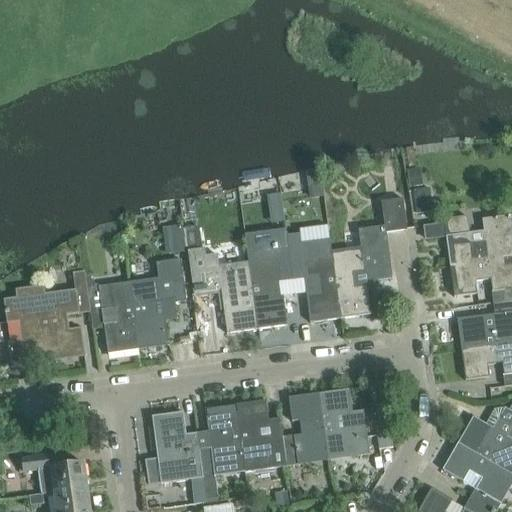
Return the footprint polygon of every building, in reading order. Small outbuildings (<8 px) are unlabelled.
[(408,171),(410,187),(423,185),(421,169),(408,171)] [(429,190),(423,191),(413,192),(416,216),(433,214),(429,190)] [(378,283),(392,281),(386,233),(406,230),(402,200),(381,202),(384,228),(358,231),(360,249),(331,253),(341,320),(371,316),(367,288),(378,287),(378,283)] [(443,221),(444,227),(450,269),(455,268),(511,259),(511,222),(511,217),(482,221),(483,232),(470,234),(467,218),(443,221)] [(202,227),(183,229),(186,249),(205,246),(202,227)] [(306,295),(310,324),(341,320),(331,253),(302,257),(299,236),(295,236),(295,230),(286,231),(286,237),(288,249),(289,258),(290,258),(293,282),(316,279),(318,293),(306,295)] [(182,238),(167,240),(169,254),(184,252),(182,238)] [(278,284),(292,282),(293,282),(290,258),(289,258),(288,249),(276,251),(276,248),(247,252),(248,264),(257,331),(287,327),(284,298),(280,298),(278,284)] [(227,335),(249,332),(257,331),(248,264),(208,270),(205,250),(188,252),(194,295),(221,292),(227,335)] [(454,298),(478,295),(476,283),(490,281),(494,304),(511,301),(511,259),(455,268),(459,296),(454,297),(454,298)] [(158,280),(129,284),(138,351),(169,347),(165,318),(176,316),(174,302),(186,301),(180,260),(156,263),(158,280)] [(85,358),(81,329),(69,331),(67,317),(90,314),(91,314),(86,278),(85,278),(85,275),(73,276),(75,291),(45,295),(44,287),(14,291),(15,299),(3,301),(5,311),(4,312),(5,315),(5,314),(7,324),(5,324),(5,325),(19,323),(21,342),(8,344),(11,369),(26,367),(25,361),(54,357),(54,363),(55,362),(55,357),(84,353),(84,358),(85,358)] [(104,327),(108,355),(138,351),(129,284),(94,289),(93,277),(86,278),(91,314),(90,314),(92,327),(92,328),(104,327)] [(511,344),(511,301),(494,304),(495,316),(457,321),(457,322),(463,321),(466,350),(461,351),(511,344)] [(465,382),(489,378),(487,366),(502,364),(505,388),(511,387),(511,344),(461,351),(461,352),(467,351),(471,380),(465,381),(465,382)] [(352,414),(349,391),(318,395),(327,462),(370,456),(364,412),(352,414)] [(286,468),(327,462),(318,395),(289,399),(292,423),(299,422),(301,436),(282,439),(286,468)] [(269,424),(266,402),(236,407),(245,473),(286,468),(282,439),(280,423),(269,424)] [(236,407),(205,411),(208,434),(197,435),(197,436),(199,450),(205,491),(207,504),(218,503),(217,494),(215,477),(245,473),(236,407)] [(458,443),(463,446),(511,473),(511,412),(506,409),(494,411),(486,426),(473,418),(458,443)] [(186,438),(183,414),(152,418),(161,485),(195,481),(196,492),(205,491),(199,450),(197,436),(186,438)] [(394,448),(390,423),(376,425),(379,450),(394,448)] [(493,511),(497,511),(511,486),(511,473),(463,446),(448,473),(443,470),(442,471),(463,483),(469,473),(481,480),(471,499),(493,511)] [(23,474),(41,471),(45,495),(54,494),(87,490),(83,464),(62,467),(61,455),(21,461),(23,474)] [(54,494),(56,511),(89,511),(87,490),(54,494)] [(446,511),(452,503),(431,491),(430,492),(435,495),(425,511),(493,511),(471,499),(462,511),(446,511)] [(273,508),(287,507),(285,492),(271,494),(273,508)] [(30,507),(43,506),(42,496),(28,498),(30,507)] [(29,508),(28,498),(15,500),(16,509),(29,508)]
